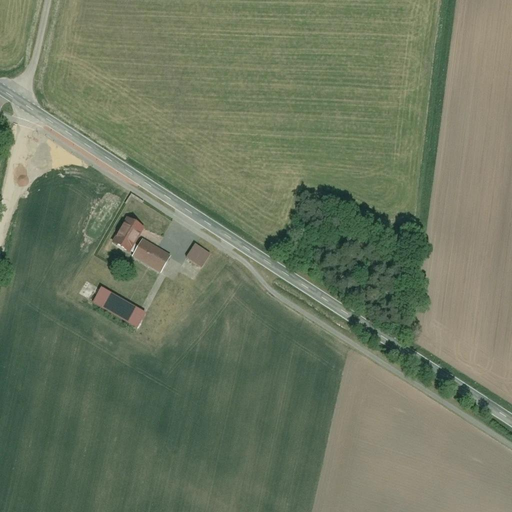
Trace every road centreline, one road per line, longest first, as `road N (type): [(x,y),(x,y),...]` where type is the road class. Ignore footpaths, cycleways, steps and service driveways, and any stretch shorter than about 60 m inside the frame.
road 1 (tertiary): [(25,105),(511,422)]
road 2 (unclassified): [(25,105),(0,225)]
